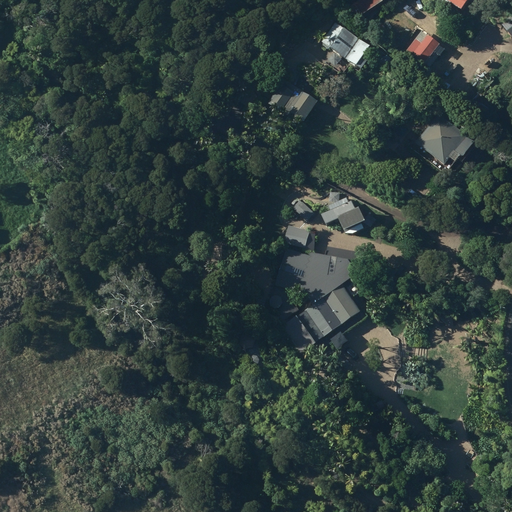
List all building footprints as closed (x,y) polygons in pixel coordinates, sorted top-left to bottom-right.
[(361,14),(382,0),(358,0),(354,3),(361,14)] [(450,0),(463,8),(468,0),(450,0)] [(372,45),(335,22),(322,42),(364,67),(369,58),(365,56),(372,45)] [(425,63),(440,44),(428,34),(422,42),(416,38),(407,49),(425,63)] [(415,69),(424,74),(427,68),(418,63),(415,69)] [(304,121),(318,100),(305,92),(304,94),(295,88),(294,90),(281,82),(268,102),(288,115),(290,111),(304,121)] [(246,106),(261,93),(254,86),(239,98),(246,106)] [(416,142),(445,164),(456,151),(463,157),(475,141),(439,113),(416,142)] [(332,202),(339,198),(335,191),(328,195),(332,202)] [(301,199),(292,207),(307,225),(317,216),(301,199)] [(346,229),(366,220),(360,206),(356,208),(352,200),(349,202),(347,199),(337,203),(341,212),(339,214),(346,229)] [(322,214),(327,223),(339,217),(337,213),(338,213),(336,207),(322,214)] [(277,208),(273,217),(278,220),(282,211),(277,208)] [(201,232),(196,219),(189,221),(193,234),(201,232)] [(314,242),(316,234),(310,232),(308,236),(296,233),(293,244),(305,247),(304,250),(312,252),(315,242),(314,242)] [(312,306),(296,317),(281,327),(298,352),(313,342),(361,310),(343,285),(349,265),(287,250),(276,285),(303,293),(312,306)] [(349,341),(342,330),(331,338),(338,348),(349,341)] [(253,346),(255,339),(250,333),(242,335),(240,342),(245,348),(253,346)]
